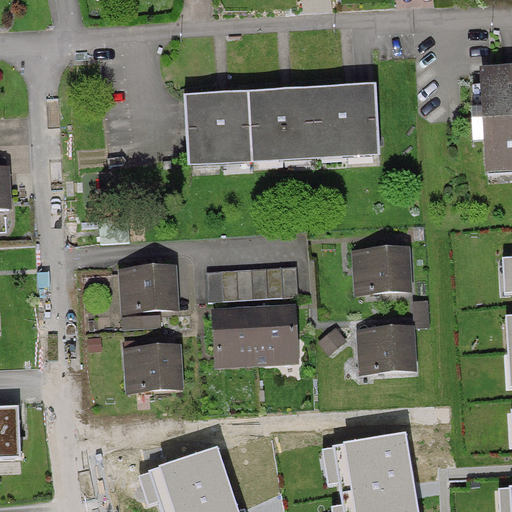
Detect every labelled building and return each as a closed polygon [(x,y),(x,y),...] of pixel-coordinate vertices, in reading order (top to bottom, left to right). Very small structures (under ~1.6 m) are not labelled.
[(511,74),(480,77),(485,166),(511,164),(511,74)] [(377,153),(373,91),(182,101),(186,164),(377,153)] [(98,247),(127,246),(126,221),(97,223),(98,247)] [(406,294),(404,255),(365,257),(368,296),(406,294)] [(294,271),(279,272),(281,302),(296,301),(294,271)] [(279,272),(264,273),(266,303),(281,302),(279,272)] [(173,313),(170,273),(132,276),(134,315),(173,313)] [(249,273),(234,274),(236,304),(251,303),(249,273)] [(264,273),(249,273),(251,303),(266,303),(264,273)] [(234,274),(219,275),(221,305),(236,304),(234,274)] [(206,306),(221,305),(219,275),(204,276),(206,306)] [(413,331),(426,330),(424,305),(411,306),(413,331)] [(293,352),(291,314),(252,316),(254,354),(293,352)] [(215,356),(254,354),(252,316),(213,318),(215,356)] [(411,373),(408,334),(370,336),(372,375),(411,373)] [(320,346),(328,356),(341,345),(333,335),(329,338),(328,336),(322,341),(323,343),(320,346)] [(177,392),(175,353),(137,355),(139,394),(177,392)] [(17,405),(0,406),(0,457),(19,457),(17,405)] [(416,511),(404,435),(336,446),(347,511),(416,511)] [(236,511),(216,450),(152,471),(166,511),(236,511)]
